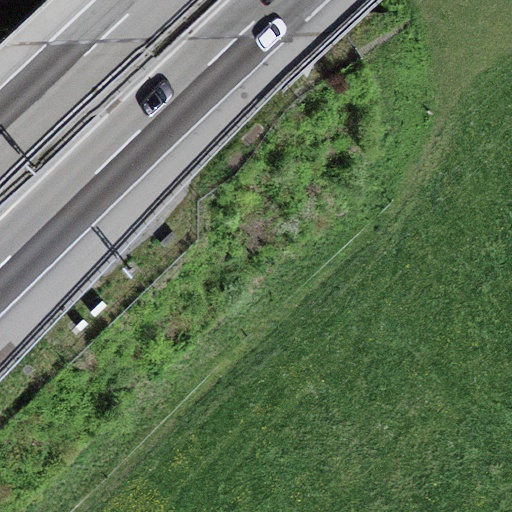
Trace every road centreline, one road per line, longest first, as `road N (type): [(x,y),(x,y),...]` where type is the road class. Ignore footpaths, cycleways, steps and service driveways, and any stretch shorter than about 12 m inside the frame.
road 1 (track): [(117,511),(393,219),(511,61)]
road 2 (motorway): [(0,266),(277,0)]
road 3 (motorway): [(143,0),(0,135)]
